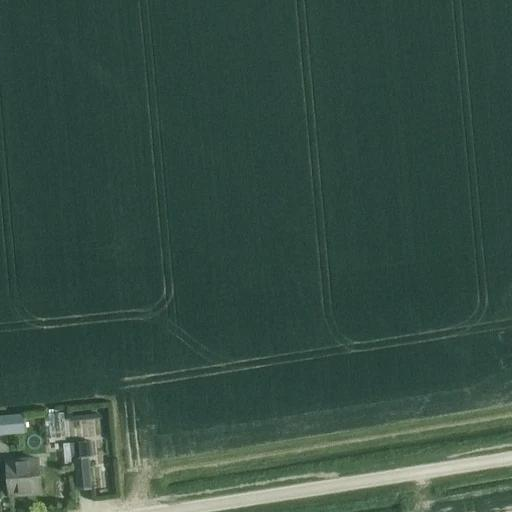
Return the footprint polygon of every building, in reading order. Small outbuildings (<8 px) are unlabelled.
[(97,414),(81,415),(82,440),(98,439),(97,414)] [(23,415),(0,416),(0,433),(24,431),(23,415)] [(81,457),(92,456),(91,442),(80,443),(81,457)] [(80,443),(63,444),(64,464),(72,464),(71,458),(81,457),(80,443)] [(104,451),(94,452),(96,476),(107,475),(104,451)] [(10,496),(41,493),(38,459),(7,462),(10,496)]
